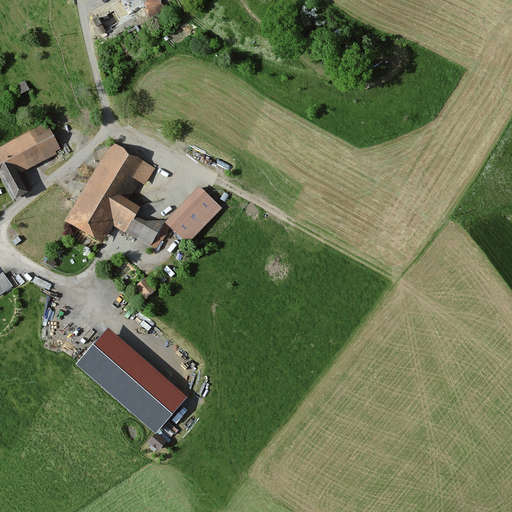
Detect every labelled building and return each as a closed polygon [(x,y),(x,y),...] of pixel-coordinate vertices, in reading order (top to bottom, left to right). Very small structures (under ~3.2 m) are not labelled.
[(147,10),(145,6),(141,0),(117,0),(118,1),(112,5),(110,1),(93,11),(104,31),(121,21),(120,20),(140,8),(143,13),(147,10)] [(158,0),(154,0),(145,6),(147,10),(152,18),(164,11),(158,0)] [(15,88),(18,95),(28,89),(25,82),(15,88)] [(58,147),(47,125),(31,134),(32,137),(0,154),(0,172),(12,197),(26,189),(15,170),(58,147)] [(108,220),(124,230),(131,218),(136,209),(121,199),(135,176),(144,182),(151,170),(113,147),(105,158),(109,161),(73,221),(98,236),(108,220)] [(172,226),(186,240),(218,207),(203,193),(172,226)] [(146,222),(131,218),(124,230),(150,245),(164,222),(146,222)] [(0,284),(4,291),(11,286),(2,274),(0,275),(0,284)] [(146,297),(153,290),(145,281),(137,287),(146,297)] [(103,337),(80,364),(156,430),(179,403),(103,337)]
